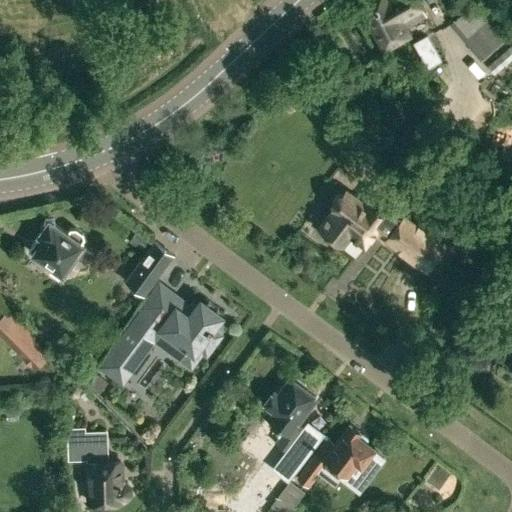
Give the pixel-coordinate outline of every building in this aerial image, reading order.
[(365,0),(359,3),(383,48),(408,35),(405,28),(426,17),(417,0),(365,0)] [(511,45),(511,31),(511,32),(484,0),(476,0),(450,24),(480,59),(505,38),(511,45)] [(493,74),(511,57),(511,49),(509,47),(487,66),(493,74)] [(333,242),(335,238),(342,243),(350,232),(364,243),(373,231),(384,240),(387,237),(425,266),(443,244),(403,214),(369,188),(359,199),(345,189),(342,193),(338,193),(332,200),(334,203),(331,208),(332,208),(319,225),(326,231),(323,235),(333,242)] [(70,227),(67,231),(54,222),(53,222),(49,219),(38,233),(39,233),(28,248),(52,265),(49,269),(58,275),(61,271),(62,272),(74,255),(77,257),(84,247),(81,245),(83,242),(81,241),(84,237),(83,232),(75,227),(70,227)] [(142,250),(150,238),(137,229),(129,241),(142,250)] [(124,279),(144,294),(174,253),(154,238),(124,279)] [(511,272),(506,268),(477,308),(490,318),(511,278),(511,272)] [(193,308),(158,282),(141,305),(147,309),(134,326),(130,323),(101,363),(117,376),(127,362),(131,365),(140,353),(136,349),(156,323),(185,344),(177,354),(179,355),(178,357),(187,364),(189,362),(190,363),(202,348),(206,351),(209,347),(210,348),(218,339),(216,337),(219,333),(212,328),(213,327),(212,326),(221,314),(215,310),(218,306),(209,299),(206,302),(200,298),(193,308)] [(0,324),(36,361),(46,351),(9,313),(0,321),(0,324)] [(296,377),(292,378),(291,378),(278,395),(273,392),(265,403),(271,408),(266,414),(283,427),(271,442),(287,453),(305,428),(295,420),(314,395),(304,387),(304,383),(296,377)] [(368,437),(359,431),(360,430),(350,422),(335,442),(328,437),(298,477),(307,484),(327,458),(362,485),(384,456),(373,448),(374,446),(368,442),(368,437)] [(106,430),(86,430),(85,426),(67,426),(68,459),(88,458),(88,502),(121,502),(121,499),(124,499),(128,496),(128,488),(124,483),(120,483),(120,460),(107,461),(106,430)]
